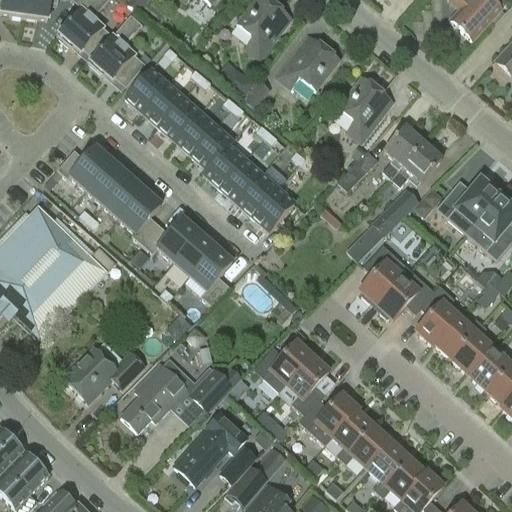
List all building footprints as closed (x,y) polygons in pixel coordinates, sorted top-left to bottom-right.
[(0,17),(9,19),(9,21),(22,23),(25,0),(0,0),(0,1),(1,1),(0,9),(0,17)] [(25,0),(22,23),(36,25),(37,23),(46,24),(49,8),(56,9),(57,0),(25,0)] [(91,23),(109,3),(106,0),(91,0),(80,13),(55,41),(70,54),(72,51),(79,58),(82,55),(91,64),(111,41),(101,33),(102,32),(91,23)] [(72,0),(69,4),(80,13),(91,0),(72,0)] [(139,17),(151,0),(131,0),(126,7),(139,17)] [(177,0),(184,6),(189,0),(198,0),(210,9),(216,0),(177,0)] [(281,14),(263,0),(258,0),(236,29),(253,42),(245,53),(259,63),(278,39),(268,31),(281,14)] [(448,0),(446,3),(458,15),(449,25),(472,45),(501,13),(497,10),(506,1),(506,0),(448,0)] [(129,20),(111,41),(91,64),(87,69),(101,82),(103,79),(111,85),(113,83),(124,93),(144,70),(133,60),(123,51),(141,31),(129,20)] [(511,27),(511,28),(511,46),(494,66),(511,82),(511,27)] [(289,92),(298,82),(314,95),(339,64),(318,48),(305,65),(295,57),(276,81),(289,92)] [(176,60),(168,54),(163,60),(171,66),(176,60)] [(140,119),(168,87),(151,73),(123,105),(140,119)] [(189,82),(197,89),(202,83),(194,76),(189,82)] [(362,81),(337,113),(354,126),(346,137),(360,147),(368,154),(388,130),(379,123),(380,123),(370,115),(383,97),(362,81)] [(202,83),(197,89),(204,95),(209,89),(202,83)] [(270,95),(257,85),(241,105),(254,115),(270,95)] [(184,102),(168,87),(140,119),(156,134),(184,102)] [(200,116),(184,102),(156,134),(172,148),(200,116)] [(222,110),(230,117),(235,111),(227,104),(222,110)] [(235,111),(230,117),(237,123),(242,117),(235,111)] [(189,163),(217,131),(200,116),(172,148),(189,163)] [(233,145),(217,131),(189,163),(205,177),(229,149),(233,145)] [(381,177),(390,186),(423,148),(404,132),(383,156),(392,165),(389,169),(381,177)] [(256,139),(263,145),(268,139),(261,133),(256,139)] [(268,139),(263,145),(271,152),(276,146),(268,139)] [(420,189),(441,164),(423,148),(390,186),(398,194),(406,184),(415,192),(419,187),(420,189)] [(229,149),(205,177),(201,181),(218,196),(246,164),(229,149)] [(364,157),(357,151),(351,159),(358,165),(364,157)] [(91,189),(110,167),(93,153),(82,165),(72,156),(56,175),(66,184),(67,182),(84,197),(91,189)] [(290,163),(298,169),(303,163),(295,157),(290,163)] [(367,157),(336,187),(346,197),(376,167),(367,157)] [(303,163),(298,169),(305,176),(310,170),(303,163)] [(218,196),(234,210),(262,178),(246,164),(218,196)] [(126,182),(110,167),(91,189),(84,197),(100,211),(107,203),(126,182)] [(262,178),(234,210),(251,224),(278,192),(262,178)] [(107,203),(100,211),(116,225),(123,217),(142,196),(126,182),(107,203)] [(435,214),(465,240),(501,198),(488,187),(486,189),(479,184),(464,202),(453,193),(435,214)] [(278,192),(251,224),(267,239),(295,207),(278,192)] [(406,194),(370,227),(383,242),(419,208),(406,194)] [(150,240),(158,231),(150,225),(161,212),(142,196),(123,217),(116,225),(133,240),(130,242),(140,251),(150,240)] [(511,211),(511,207),(501,198),(465,240),(496,266),(511,246),(511,242),(503,235),(511,224),(511,211)] [(0,312),(40,350),(116,270),(98,253),(90,261),(37,211),(0,249),(0,312)] [(81,233),(87,226),(79,218),(73,225),(81,233)] [(150,240),(140,251),(150,259),(155,254),(171,269),(176,264),(197,239),(181,224),(167,240),(158,231),(150,240)] [(96,233),(87,226),(81,233),(90,240),(96,233)] [(214,253),(197,239),(176,264),(171,269),(188,283),(192,278),(214,253)] [(370,306),(375,310),(401,282),(400,282),(398,279),(390,272),(397,264),(382,251),(362,272),(372,281),(358,295),(362,298),(360,300),(368,307),(370,306)] [(192,278),(188,283),(204,297),(200,302),(210,311),(228,293),(216,283),(230,268),(214,253),(192,278)] [(380,315),(378,317),(386,324),(388,322),(392,325),(404,312),(414,321),(420,314),(419,313),(434,297),(433,297),(408,274),(400,282),(401,282),(375,310),(380,315)] [(491,306),(498,298),(488,288),(481,297),(491,306)] [(434,349),(433,349),(457,323),(446,313),(454,305),(438,291),(433,297),(434,297),(419,313),(420,314),(428,321),(415,335),(432,351),(434,349)] [(172,301),(164,293),(158,300),(166,308),(172,301)] [(509,330),(511,326),(511,316),(507,312),(499,321),(509,330)] [(434,349),(449,363),(480,329),(475,325),(468,333),(457,323),(433,349),(434,349)] [(465,379),(467,380),(492,353),(489,351),(478,341),(486,334),(480,329),(449,363),(465,377),(464,378),(465,379)] [(308,356),(300,349),(298,351),(294,347),(282,362),(272,353),(252,375),(267,389),(278,399),(285,391),(311,363),(306,358),(308,356)] [(93,353),(62,383),(87,409),(111,385),(121,394),(143,372),(129,358),(114,373),(93,353)] [(511,357),(505,366),(494,356),(494,355),(492,353),(467,380),(469,382),(470,383),(486,397),(511,368),(511,357)] [(304,422),(318,406),(319,407),(324,401),(315,392),(328,377),(324,374),(326,373),(318,365),(316,367),(311,363),(285,391),(296,401),(289,409),(302,421),(304,422)] [(190,397),(187,401),(206,420),(218,409),(219,411),(228,401),(226,399),(241,384),(231,373),(223,381),(214,373),(212,375),(208,372),(194,388),(168,364),(162,371),(160,369),(142,387),(148,392),(120,422),(137,438),(151,424),(155,427),(186,395),(190,397)] [(511,368),(486,397),(501,411),(502,411),(511,399),(511,368)] [(511,399),(502,411),(501,411),(500,413),(511,423),(511,399)] [(324,451),(331,443),(355,417),(356,417),(357,415),(340,400),(327,414),(319,407),(318,406),(304,422),(302,421),(297,427),(324,451)] [(335,461),(340,465),(371,431),(356,417),(355,417),(331,443),(342,453),(335,461)] [(194,490),(202,481),(227,454),(232,458),(246,443),(218,418),(204,434),(206,436),(174,472),(194,490)] [(364,473),(365,474),(390,447),(388,446),(387,445),(386,445),(371,431),(340,465),(345,470),(352,462),(363,472),(362,472),(364,473)] [(0,480),(23,457),(0,434),(0,480)] [(390,447),(365,474),(368,477),(379,486),(372,494),(377,499),(408,464),(392,450),(392,449),(390,447)] [(231,491),(256,463),(242,450),(217,479),(231,491)] [(260,472),(272,480),(284,461),(272,453),(260,472)] [(23,457),(0,480),(0,500),(11,511),(32,511),(36,508),(28,500),(47,481),(23,457)] [(312,464),(304,473),(315,482),(322,474),(312,464)] [(400,505),(424,479),(423,478),(408,464),(377,499),(382,503),(389,495),(399,505),(400,505)] [(435,511),(429,507),(442,492),(425,477),(423,478),(424,479),(400,505),(399,505),(392,511),(435,511)] [(231,501),(242,511),(264,490),(253,479),(231,501)] [(332,487),(324,495),(335,504),(342,497),(332,487)] [(248,511),(283,511),(288,507),(268,489),(248,511)] [(73,511),(74,511),(58,495),(42,511),(73,511)]
